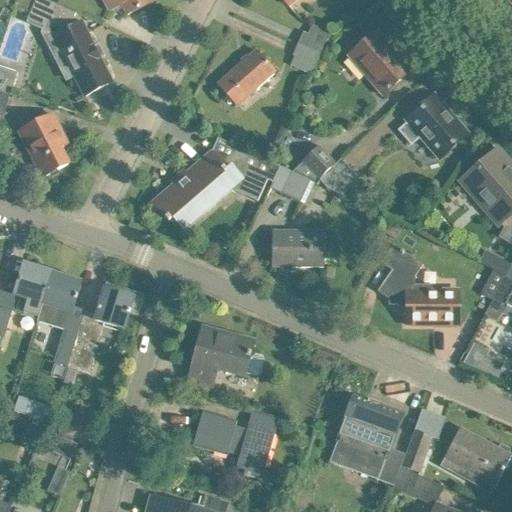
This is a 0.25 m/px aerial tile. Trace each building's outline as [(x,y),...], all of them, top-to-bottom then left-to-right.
[(81,23),(77,25),(74,18),(75,14),(48,2),(43,0),(19,0),(17,4),(31,10),(27,20),(45,27),(46,24),(53,28),(57,35),(54,37),(65,58),(57,62),(66,80),(74,76),(85,97),(112,83),(81,23)] [(102,0),(109,12),(121,5),(127,15),(152,2),(151,0),(102,0)] [(303,33),(297,45),(318,55),(328,34),(311,26),(308,35),(303,33)] [(381,96),(389,90),(411,71),(378,32),(356,51),(347,58),(381,96)] [(318,55),(297,45),(293,55),(294,56),(290,65),(310,74),(318,55)] [(217,85),(231,100),(236,107),(275,73),(256,51),(217,85)] [(0,91),(10,95),(17,72),(0,66),(0,91)] [(0,115),(2,117),(10,95),(0,91),(0,115)] [(440,159),(467,136),(433,97),(406,120),(408,122),(398,131),(411,145),(421,137),(440,159)] [(67,145),(58,127),(52,115),(19,132),(42,178),(68,165),(59,149),(67,145)] [(285,169),(280,167),(280,168),(314,183),(316,185),(319,180),(318,180),(337,163),(319,146),(303,161),(297,155),(285,169)] [(252,153),(267,161),(270,154),(256,147),(252,153)] [(273,183),(280,168),(239,149),(232,165),(233,166),(226,172),(211,154),(186,175),(183,172),(171,182),(174,185),(152,204),(168,222),(173,218),(176,222),(175,224),(182,233),(202,216),(201,214),(215,201),(206,190),(217,180),(231,187),(230,190),(257,202),(267,181),(273,183)] [(496,149),(460,181),(499,226),(501,225),(504,229),(498,238),(511,245),(511,166),(510,165),(496,149)] [(318,180),(319,180),(329,188),(342,197),(343,195),(342,195),(358,179),(341,162),(342,161),(341,160),(337,163),(318,180)] [(280,168),(273,183),(270,190),(304,205),(314,183),(280,168)] [(323,269),(323,240),(323,231),(272,231),(272,268),(323,269)] [(459,326),(459,306),(459,292),(432,292),(431,285),(415,285),(414,278),(423,265),(417,261),(418,256),(409,256),(395,247),(384,264),(392,270),(377,292),(388,300),(388,305),(396,305),(405,311),(405,326),(459,326)] [(25,263),(23,263),(13,296),(2,292),(0,299),(0,337),(3,338),(14,301),(26,305),(23,315),(37,320),(52,274),(25,265),(25,263)] [(481,295),(492,301),(504,278),(493,272),(481,295)] [(85,312),(73,309),(82,281),(80,281),(79,283),(52,274),(37,320),(36,322),(64,331),(57,354),(70,359),(85,312)] [(511,282),(504,278),(492,301),(484,316),(496,323),(505,305),(511,308),(511,282)] [(85,312),(70,359),(63,383),(70,386),(76,370),(88,374),(104,325),(123,331),(129,313),(137,315),(143,297),(118,289),(116,294),(105,291),(106,289),(104,288),(96,316),(85,312)] [(250,353),(252,346),(252,345),(202,331),(188,384),(211,390),(216,370),(244,377),(245,372),(256,375),(259,373),(263,359),(261,356),(250,353)] [(474,344),(463,363),(479,370),(487,357),(489,352),(474,344)] [(13,412),(43,422),(48,407),(18,397),(13,412)] [(346,416),(338,440),(356,446),(347,470),(393,487),(394,486),(395,483),(399,473),(400,469),(401,468),(406,455),(389,449),(402,415),(353,397),(346,416)] [(235,472),(254,477),(262,480),(279,419),(252,412),(245,435),(234,432),(236,422),(202,412),(192,447),(227,457),(228,451),(240,454),(235,472)] [(93,429),(72,422),(67,437),(88,444),(93,429)] [(444,459),(440,467),(463,479),(467,471),(478,477),(494,486),(495,486),(511,456),(509,455),(509,449),(502,445),(497,448),(460,429),(450,446),(444,459)] [(47,432),(41,447),(70,460),(77,444),(47,432)] [(406,455),(401,468),(419,474),(425,456),(432,438),(415,432),(406,455)] [(48,491),(61,495),(70,471),(56,466),(48,491)] [(399,473),(395,483),(436,502),(443,487),(401,468),(400,469),(399,473)] [(211,511),(168,500),(149,495),(144,511),(211,511)] [(0,511),(9,511),(12,506),(0,501),(0,511)]
